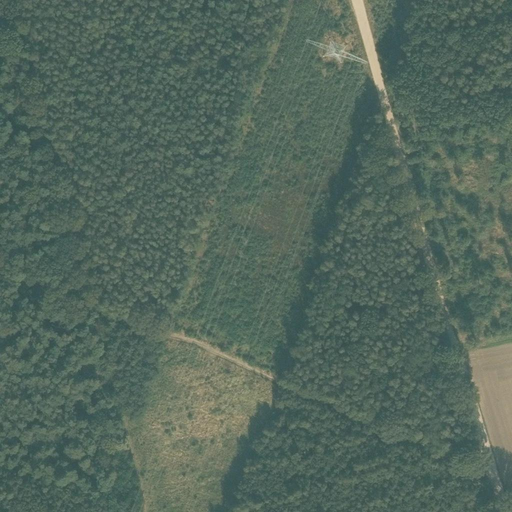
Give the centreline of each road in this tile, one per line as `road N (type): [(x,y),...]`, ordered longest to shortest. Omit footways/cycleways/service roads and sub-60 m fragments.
road 1 (track): [(87,312),(232,362),(486,477)]
road 2 (track): [(486,477),(397,157)]
road 3 (track): [(87,312),(149,511)]
road 4 (track): [(397,157),(355,0)]
